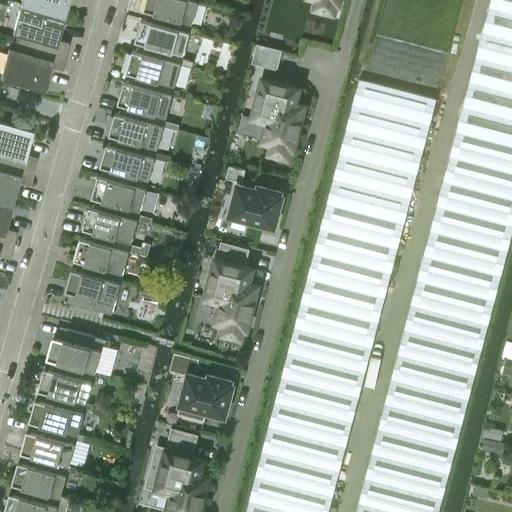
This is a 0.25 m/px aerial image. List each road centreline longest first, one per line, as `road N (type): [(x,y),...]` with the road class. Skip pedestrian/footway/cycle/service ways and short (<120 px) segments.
road 1 (residential): [(221,511),(354,0)]
road 2 (residential): [(0,385),(75,116)]
road 3 (residential): [(75,116),(107,0)]
